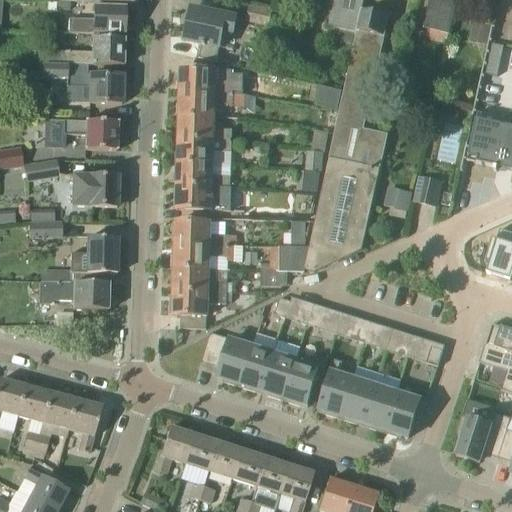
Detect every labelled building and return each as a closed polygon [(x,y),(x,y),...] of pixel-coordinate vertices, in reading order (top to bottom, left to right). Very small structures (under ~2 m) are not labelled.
[(332,0),(327,28),(357,35),(362,12),(364,0),(332,0)] [(449,36),(457,0),(430,0),(423,30),(449,36)] [(246,23),(269,28),(272,13),(249,8),(246,23)] [(125,10),(94,9),(93,23),(69,22),(69,35),(124,37),(125,10)] [(233,36),(234,36),(237,20),(192,11),(185,42),(203,46),(199,61),(217,64),(220,49),(233,52),(237,36),(233,36)] [(362,132),(388,18),(362,12),(357,35),(309,250),(305,272),(315,274),(362,252),(366,233),(370,215),(388,138),(362,132)] [(469,44),(488,48),(492,28),(473,24),(469,44)] [(92,54),(68,54),(38,53),(38,65),(67,67),(88,67),(123,68),(124,41),(93,40),(92,54)] [(87,77),(88,67),(67,67),(38,65),(38,80),(43,80),(43,81),(67,82),(66,89),(89,90),(89,105),(122,106),(123,78),(87,77)] [(248,87),(234,86),(215,85),(216,72),(182,72),(182,73),(179,73),(178,85),(181,85),(181,95),(233,96),(247,98),(248,87)] [(317,105),(340,110),(343,91),(320,87),(317,105)] [(246,109),(247,98),(233,96),(181,95),(181,106),(178,106),(177,118),(214,119),(214,108),(233,108),(246,109)] [(511,122),(478,115),(467,164),(511,173),(511,122)] [(214,132),(214,119),(177,118),(177,131),(180,131),(180,141),(232,142),(232,132),(214,132)] [(86,124),(64,123),(43,123),(43,151),(63,152),(64,137),(86,138),(86,152),(116,153),(116,149),(118,147),(119,141),(117,139),(117,124),(86,123),(86,124)] [(316,133),(314,150),(325,152),(328,134),(316,133)] [(231,166),(232,142),(180,141),(179,152),(176,152),(176,164),(231,166)] [(19,151),(0,154),(0,170),(22,167),(19,151)] [(322,174),(323,154),(307,153),(306,174),(322,174)] [(24,169),(27,184),(58,178),(55,164),(24,169)] [(230,189),(231,166),(176,164),(175,178),(178,178),(178,187),(230,189)] [(117,179),(73,178),(72,208),(117,210),(117,179)] [(443,187),(420,181),(415,202),(438,208),(443,187)] [(230,201),(230,189),(178,187),(178,198),(175,198),(174,210),(177,210),(177,212),(229,212),(230,201)] [(412,195),(388,190),(384,208),(407,214),(412,195)] [(14,212),(0,213),(0,225),(15,225),(14,212)] [(60,224),(29,226),(29,241),(61,240),(60,224)] [(226,226),(210,225),(177,224),(177,226),(174,225),(173,237),(176,237),(176,247),(237,248),(238,238),(226,238),(226,226)] [(305,225),(291,225),(291,238),(305,238),(305,225)] [(493,241),(485,264),(490,265),(487,275),(510,283),(511,277),(511,235),(500,232),(497,242),(493,241)] [(70,275),(70,285),(71,285),(107,286),(107,276),(117,276),(117,240),(87,240),(87,256),(70,256),(70,275)] [(237,249),(237,248),(176,247),(176,258),(173,258),(172,271),(217,272),(228,272),(228,264),(242,264),(244,249),(237,249)] [(303,275),(309,250),(279,250),(264,249),(265,254),(271,253),(271,269),(262,269),(262,273),(288,274),(288,275),(303,275)] [(217,284),(217,272),(172,271),(172,283),(175,284),(174,294),(227,294),(227,284),(217,284)] [(287,287),(288,275),(288,274),(262,273),(261,289),(282,289),(287,287)] [(109,286),(107,286),(71,285),(70,285),(39,285),(39,307),(49,307),(53,305),(53,303),(73,303),(73,312),(108,313),(109,286)] [(226,307),(227,294),(174,294),(174,304),(171,304),(171,316),(174,316),(174,318),(181,318),(181,331),(207,332),(207,306),(226,307)] [(286,321),(291,305),(280,301),(275,317),(286,321)] [(308,328),(313,311),(303,308),(297,324),(308,328)] [(313,311),(308,328),(318,331),(324,315),(313,311)] [(365,346),(371,330),(360,326),(355,342),(365,346)] [(511,332),(492,327),(480,365),(508,373),(502,393),(511,395),(511,332)] [(371,330),(365,346),(376,349),(381,333),(371,330)] [(253,349),(211,335),(202,364),(221,370),(218,380),(225,382),(224,384),(240,389),(253,349)] [(406,359),(412,343),(404,340),(399,356),(406,359)] [(412,343),(406,359),(414,361),(419,345),(412,343)] [(263,394),(275,356),(253,349),(240,389),(256,394),(256,392),(263,394)] [(427,365),(438,369),(444,353),(432,349),(427,365)] [(284,403),(297,363),(275,356),(263,394),(269,396),(268,398),(284,403)] [(341,421),(354,381),(341,377),(343,365),(335,362),(319,412),(327,414),(326,416),(341,421)] [(284,403),(300,408),(300,406),(308,408),(320,370),(297,363),(284,403)] [(17,419),(25,389),(0,381),(0,420),(1,415),(17,419)] [(364,426),(376,388),(354,381),(341,421),(357,426),(358,424),(364,426)] [(385,435),(398,395),(376,388),(364,426),(370,428),(370,430),(385,435)] [(42,426),(51,395),(25,389),(17,419),(42,426)] [(42,426),(68,433),(76,402),(51,395),(42,426)] [(416,419),(421,421),(426,404),(398,395),(385,435),(401,440),(402,438),(409,440),(416,419)] [(68,433),(83,437),(79,453),(89,456),(102,409),(76,402),(68,433)] [(499,461),(508,432),(511,421),(496,416),(492,427),(463,418),(458,435),(463,437),(456,458),(480,465),(483,456),(499,461)] [(185,467),(194,438),(170,430),(156,472),(166,476),(171,462),(185,467)] [(511,433),(508,432),(499,461),(511,465),(511,471),(511,475),(511,433)] [(35,454),(39,437),(28,434),(25,451),(35,454)] [(39,437),(35,454),(44,456),(49,440),(39,437)] [(202,472),(208,474),(218,446),(194,438),(185,467),(202,472)] [(208,474),(232,482),(241,453),(218,446),(208,474)] [(256,490),(265,461),(241,453),(232,482),(256,490)] [(273,511),(274,511),(279,497),(289,469),(265,461),(256,490),(251,504),(261,508),(273,511)] [(289,469),(279,497),(294,502),(290,511),(301,511),(313,477),(289,469)] [(18,494),(50,511),(57,511),(68,493),(29,471),(24,481),(18,494)] [(345,511),(353,489),(329,481),(318,511),(345,511)] [(189,499),(199,503),(204,489),(198,487),(193,486),(189,499)] [(210,506),(214,493),(204,489),(199,503),(210,506)] [(353,489),(345,511),(371,511),(377,497),(353,489)] [(50,511),(18,494),(16,494),(6,511),(50,511)] [(146,495),(141,506),(153,511),(161,511),(165,504),(146,495)] [(247,511),(250,504),(240,500),(236,511),(247,511)]
